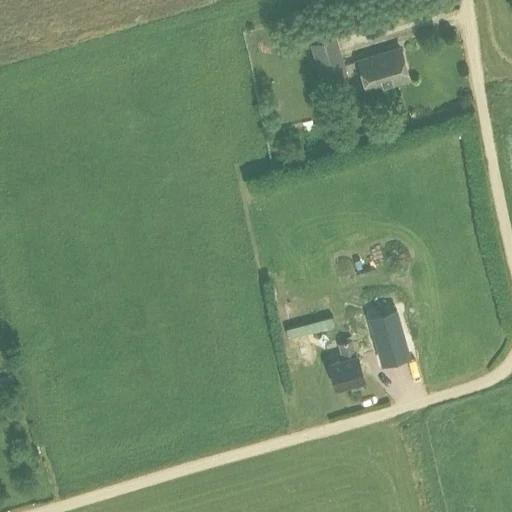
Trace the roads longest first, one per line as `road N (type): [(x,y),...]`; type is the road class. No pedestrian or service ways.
road 1 (track): [(408,408),(35,511)]
road 2 (track): [(467,0),(511,259)]
